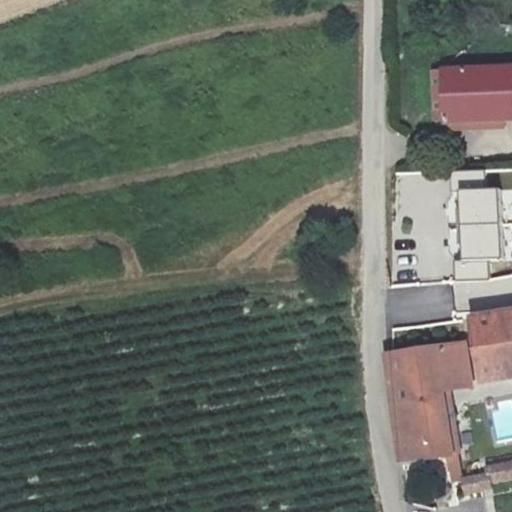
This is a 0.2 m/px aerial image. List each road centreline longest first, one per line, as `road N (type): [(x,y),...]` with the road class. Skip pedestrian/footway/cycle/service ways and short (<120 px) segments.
road 1 (unclassified): [(375,0),(376,402),(395,511)]
road 2 (track): [(374,271),(175,283),(0,313)]
